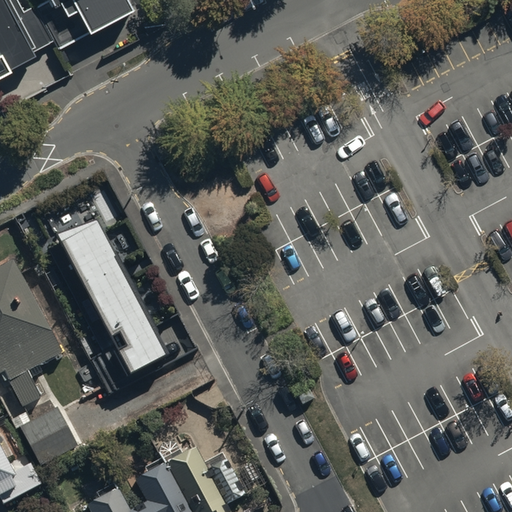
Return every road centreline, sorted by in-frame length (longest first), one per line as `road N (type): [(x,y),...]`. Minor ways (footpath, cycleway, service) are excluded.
road 1 (residential): [(320,511),(118,114)]
road 2 (residential): [(118,114),(323,0)]
road 3 (residential): [(0,177),(118,114)]
